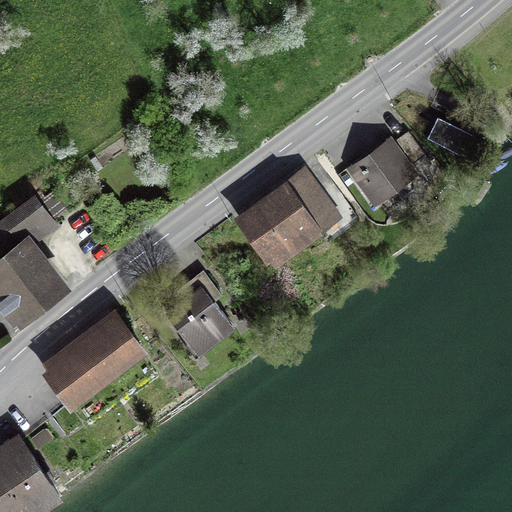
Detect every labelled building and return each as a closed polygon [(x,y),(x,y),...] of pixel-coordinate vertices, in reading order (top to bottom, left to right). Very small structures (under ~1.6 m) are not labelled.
[(477,138),(435,121),(427,142),(469,158),(477,138)] [(408,135),(396,144),(416,172),(428,163),(408,135)] [(388,146),(356,170),(378,201),(411,177),(388,146)] [(306,178),(242,226),(271,265),(318,230),(324,238),(341,225),(306,178)] [(35,203),(8,224),(26,245),(52,225),(35,203)] [(26,245),(0,265),(0,304),(14,322),(60,286),(26,245)] [(202,292),(167,315),(193,354),(228,332),(202,292)] [(117,322),(46,375),(67,404),(139,350),(117,322)] [(23,454),(0,469),(0,488),(15,511),(30,511),(52,497),(23,454)] [(0,511),(15,511),(0,488),(0,511)]
